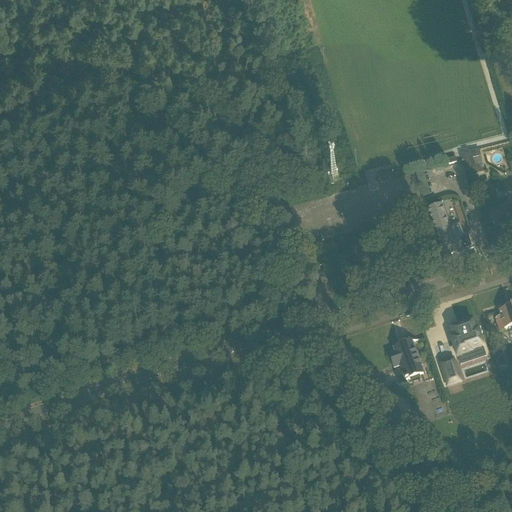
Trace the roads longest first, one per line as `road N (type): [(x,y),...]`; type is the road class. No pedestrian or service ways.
road 1 (secondary): [(0,424),(511,256)]
road 2 (track): [(324,318),(355,367),(453,476),(469,511)]
